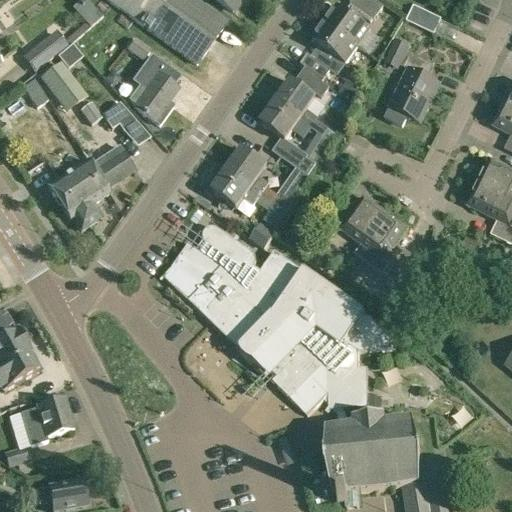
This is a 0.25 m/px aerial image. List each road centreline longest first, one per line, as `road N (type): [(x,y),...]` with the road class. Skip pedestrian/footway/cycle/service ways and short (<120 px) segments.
road 1 (residential): [(60,311),(88,292),(295,0)]
road 2 (tertiary): [(147,511),(119,428),(60,311)]
road 3 (residential): [(427,178),(511,6)]
road 4 (residential): [(427,178),(382,155),(371,173),(417,200)]
